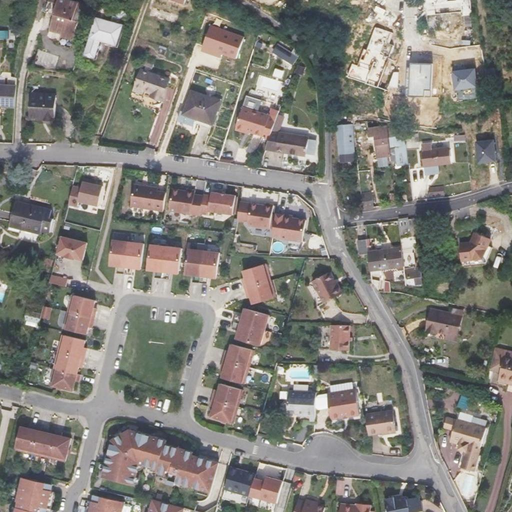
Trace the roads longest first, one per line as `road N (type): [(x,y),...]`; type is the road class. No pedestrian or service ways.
road 1 (residential): [(332,219),(327,189),(122,157),(0,153)]
road 2 (residential): [(98,407),(127,304),(195,306),(208,321),(179,426)]
road 3 (residential): [(431,467),(404,352),(345,261),(332,219)]
road 4 (residential): [(431,467),(399,471),(292,458),(179,426)]
road 5 (residential): [(332,219),(446,205),(511,187)]
road 6 (unknown): [(327,189),(327,98),(315,53)]
